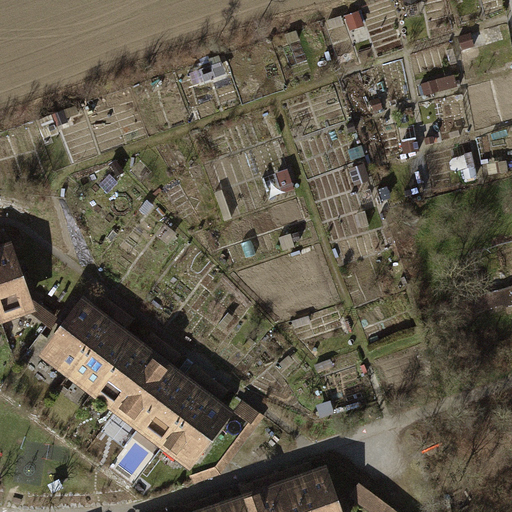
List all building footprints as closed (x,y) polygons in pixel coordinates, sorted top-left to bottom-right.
[(10,244),(0,247),(0,312),(4,322),(34,312),(10,244)] [(108,319),(83,301),(42,356),(67,374),(108,319)] [(133,338),(108,319),(67,374),(92,393),(133,338)] [(158,356),(133,338),(92,393),(117,411),(158,356)] [(182,374),(158,356),(117,411),(141,429),(182,374)] [(207,393),(182,374),(141,429),(166,448),(207,393)] [(232,411),(207,393),(166,448),(191,466),(232,411)] [(352,511),(338,470),(303,482),(276,491),(260,496),(219,510),(213,511),(352,511)] [(398,511),(359,482),(349,496),(369,511),(398,511)]
